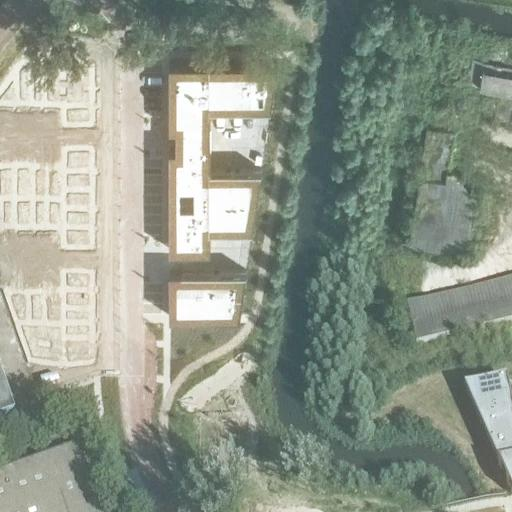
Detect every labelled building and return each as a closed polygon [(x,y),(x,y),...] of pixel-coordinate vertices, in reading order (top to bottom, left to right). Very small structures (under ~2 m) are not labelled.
[(511,65),(472,59),(467,83),(511,91),(511,65)] [(62,168),(0,167),(0,228),(62,229),(62,249),(94,249),(94,147),(87,147),(87,127),(94,127),(94,62),(22,62),(0,90),(0,105),(62,106),(62,168)] [(278,62),(170,62),(170,127),(176,127),(176,147),(169,147),(170,153),(169,249),(181,249),(211,249),(211,228),(253,228),(262,168),(211,168),(210,148),(211,127),(211,106),(271,106),(278,62)] [(511,95),(487,91),(483,116),(511,121),(511,95)] [(454,130),(427,126),(426,126),(408,245),(468,255),(476,199),(456,172),(448,171),(454,130)] [(62,291),(3,291),(29,362),(94,362),(94,269),(62,269),(62,291)] [(181,269),(169,269),(169,316),(240,316),(246,275),(247,270),(181,269)] [(511,323),(511,279),(407,306),(417,347),(511,323)] [(465,390),(511,496),(511,403),(508,382),(507,382),(465,390)] [(0,386),(0,418),(15,413),(5,385),(0,386)] [(50,398),(57,420),(71,416),(63,394),(50,398)] [(101,511),(78,446),(0,473),(0,511),(101,511)]
